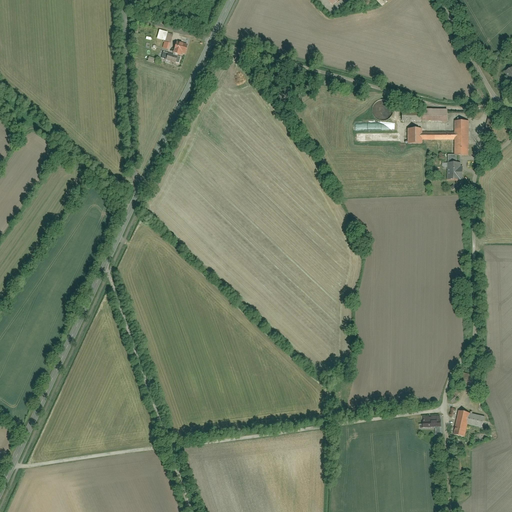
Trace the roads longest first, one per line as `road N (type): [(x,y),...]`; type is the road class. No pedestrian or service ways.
road 1 (track): [(445,409),(12,466)]
road 2 (residential): [(511,122),(474,183),(475,335),(445,398),(453,511)]
road 3 (tertiary): [(0,493),(138,195)]
road 4 (residential): [(495,100),(450,107),(210,40)]
road 5 (track): [(105,265),(194,511)]
road 6 (residential): [(138,195),(125,15)]
road 7 (tertiary): [(138,195),(210,40)]
